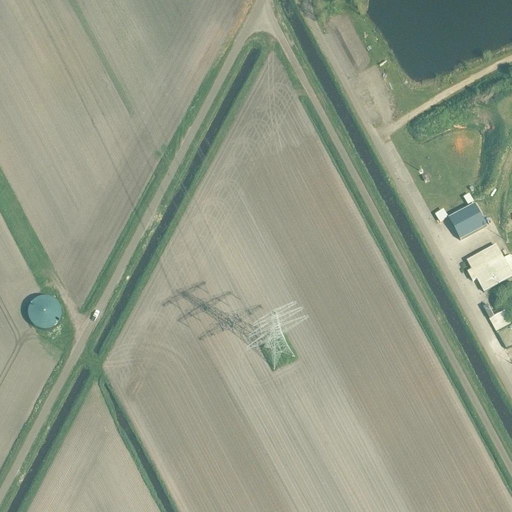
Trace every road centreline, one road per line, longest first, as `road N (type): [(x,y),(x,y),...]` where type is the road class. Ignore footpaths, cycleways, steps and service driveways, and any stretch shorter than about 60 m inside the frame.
road 1 (unclassified): [(0,497),(256,12)]
road 2 (unclassified): [(511,471),(276,30),(256,12)]
road 3 (unknown): [(441,259),(325,39),(314,0)]
road 4 (unknown): [(511,395),(441,259)]
